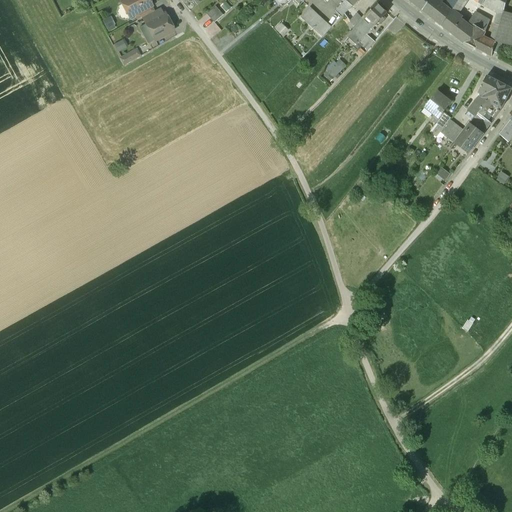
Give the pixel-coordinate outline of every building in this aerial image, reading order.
[(120,0),(120,2),(122,5),(125,6),(130,16),(128,17),(129,18),(134,15),(150,6),(151,6),(148,1),(146,0),(120,0)] [(346,0),(335,11),(341,17),(352,6),(346,0)] [(364,0),(360,9),(368,14),(375,0),(364,0)] [(408,0),(423,11),(431,0),(408,0)] [(440,3),(436,0),(431,0),(423,11),(441,25),(450,12),(451,11),(440,3)] [(442,0),(440,3),(451,11),(458,0),(442,0)] [(475,0),(483,4),(484,1),(499,9),(504,12),(506,0),(475,0)] [(387,14),(377,4),(366,17),(374,25),(375,26),(387,14)] [(150,6),(134,15),(137,20),(142,17),(153,12),(150,6)] [(216,7),(207,15),(214,23),(223,15),(216,7)] [(331,28),(310,8),(301,19),(322,38),(331,28)] [(153,12),(142,17),(145,24),(162,15),(159,9),(153,12)] [(499,9),(495,25),(500,26),(503,15),(504,12),(499,9)] [(470,28),(450,12),(441,25),(462,42),(470,28)] [(356,13),(348,22),(354,26),(361,18),(356,13)] [(162,15),(145,24),(154,40),(173,31),(164,14),(162,15)] [(487,22),(474,14),(469,24),(472,25),(470,28),(462,42),(475,49),(482,37),(487,22)] [(511,17),(503,15),(500,26),(497,36),(503,38),(502,43),(511,46),(511,17)] [(110,17),(102,21),(108,31),(115,28),(110,17)] [(374,25),(366,17),(348,38),(356,45),(358,43),(366,34),(374,25)] [(148,44),(154,40),(145,24),(139,27),(148,44)] [(283,36),(288,30),(282,24),(276,30),(283,36)] [(495,25),(490,41),(494,44),(495,44),(497,36),(500,26),(495,25)] [(366,34),(358,43),(367,51),(375,42),(366,34)] [(503,38),(497,36),(495,44),(494,44),(492,52),(499,54),(502,43),(503,38)] [(490,41),(482,37),(475,49),(491,57),(492,52),(494,44),(490,41)] [(128,47),(123,40),(114,45),(118,52),(128,47)] [(140,56),(136,48),(128,53),(132,61),(140,56)] [(128,53),(119,58),(123,66),(132,61),(128,53)] [(324,75),(330,82),(346,67),(340,60),(337,64),(335,61),(327,69),(328,71),(324,75)] [(503,84),(487,76),(479,92),(484,95),(483,98),(479,95),(468,111),(475,117),(478,113),(481,109),(487,101),(489,103),(494,94),(497,96),(503,84)] [(503,84),(497,96),(494,94),(489,103),(487,101),(481,109),(486,113),(492,104),(501,108),(511,89),(503,84)] [(437,92),(425,107),(425,108),(427,105),(434,111),(432,113),(438,119),(441,115),(443,112),(451,102),(437,92)] [(451,119),(443,112),(441,115),(442,116),(436,123),(443,129),(449,121),(451,119)] [(490,123),(478,113),(475,117),(473,119),(486,128),(490,123)] [(486,128),(473,119),(469,124),(481,134),(486,128)] [(464,131),(449,121),(443,129),(442,130),(456,142),(464,131)] [(464,131),(456,142),(469,152),(479,140),(478,139),(481,134),(469,124),(464,131)] [(511,132),(505,127),(505,126),(498,135),(506,141),(511,134),(511,132)] [(447,180),(452,173),(444,167),(439,173),(447,180)] [(465,328),(470,331),(476,319),(471,316),(465,328)]
